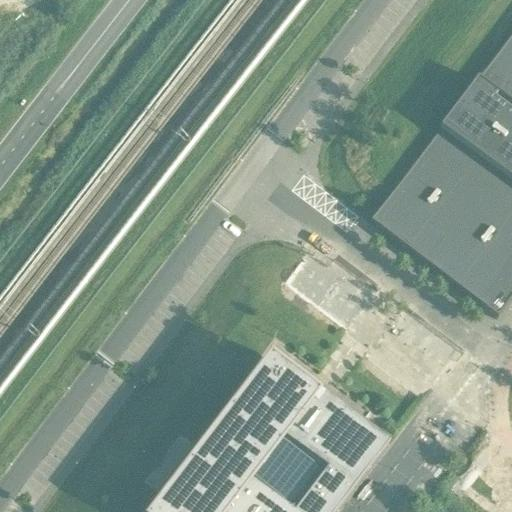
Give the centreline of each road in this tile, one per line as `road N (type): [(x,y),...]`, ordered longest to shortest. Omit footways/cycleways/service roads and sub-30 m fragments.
road 1 (unclassified): [(247,171),(0,498)]
road 2 (unclassified): [(247,171),(507,373)]
road 3 (unclassified): [(376,0),(247,171)]
